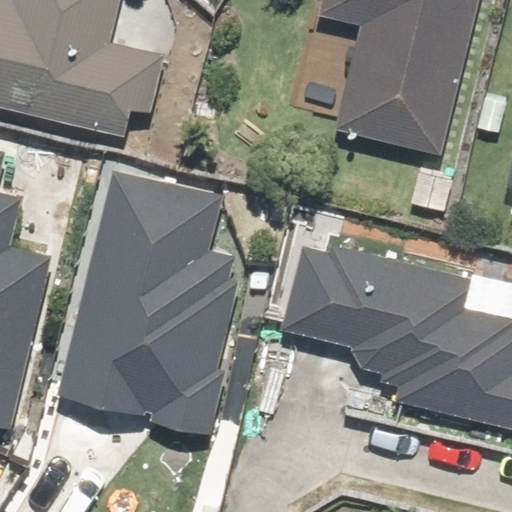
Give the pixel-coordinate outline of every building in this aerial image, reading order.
[(0,0),(0,110),(121,139),(128,109),(150,114),(164,53),(108,40),(117,0),(0,0)] [(448,156),(483,0),(324,0),(321,15),(360,25),(336,130),(448,156)] [(9,155),(0,152),(0,423),(43,256),(36,254),(50,202),(0,189),(9,155)] [(224,194),(104,165),(46,401),(212,442),(230,370),(212,365),(238,258),(210,251),(224,194)] [(306,213),(300,236),(279,323),(356,342),(351,365),(395,376),(388,403),(511,433),(511,304),(472,295),(476,280),(343,247),(349,224),(306,213)]
